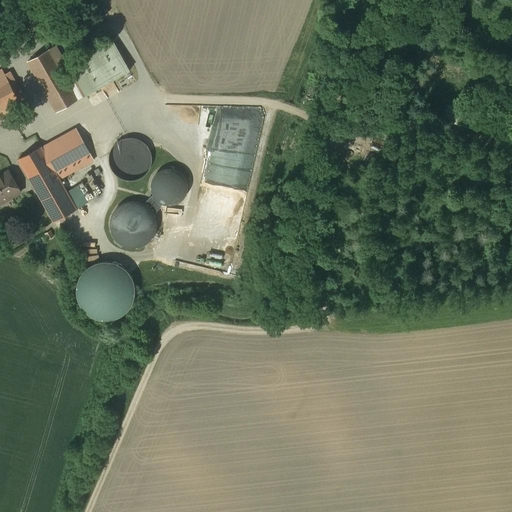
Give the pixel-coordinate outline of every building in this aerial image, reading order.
[(74,73),(86,95),(130,71),(114,41),(70,66),(74,73)] [(57,111),(78,100),(65,78),(49,49),(28,61),(57,111)] [(2,70),(0,71),(0,115),(21,104),(2,70)] [(65,78),(78,100),(86,95),(74,73),(65,78)] [(94,160),(76,128),(19,160),(54,222),(77,209),(63,184),(60,179),(94,160)] [(259,147),(217,137),(208,178),(250,187),(255,165),(259,147)] [(127,138),(120,142),(115,147),(113,154),(112,161),(115,168),(119,173),(125,177),(132,179),(139,178),(145,174),(150,169),(153,162),(153,155),(151,149),(147,143),(141,139),(134,138),(127,138)] [(169,205),(174,205),(178,203),(182,200),(185,197),(187,192),(188,187),(188,183),(186,178),(183,174),(180,171),(175,169),(170,168),(165,168),(161,170),(157,173),(154,177),(151,181),(151,186),(151,191),(153,195),(156,199),(159,203),(164,205),(169,205)] [(0,203),(20,193),(8,171),(0,175),(0,203)] [(91,172),(85,175),(94,191),(99,188),(91,172)] [(63,184),(77,209),(90,202),(75,177),(63,184)] [(151,197),(147,202),(157,211),(161,207),(151,197)] [(111,218),(110,223),(110,229),(112,234),(114,238),(118,242),(123,245),(127,247),(133,248),(138,247),(143,246),(148,243),(152,239),(155,235),(156,230),(157,225),(157,219),(155,214),(153,210),(149,206),(144,203),(140,201),(134,200),(129,201),(124,202),(119,205),(115,209),(112,213),(111,218)] [(194,265),(239,274),(241,265),(235,264),(237,253),(198,245),(194,265)] [(134,300),(136,293),(135,286),(134,281),(133,279),(129,273),(124,268),(118,264),(111,262),(104,261),(97,263),(91,266),(85,270),(80,276),(77,282),(77,284),(76,289),(76,296),(79,303),(82,309),(87,314),(93,318),(100,320),(107,321),(115,319),(121,316),(127,312),(131,306),(134,300)]
